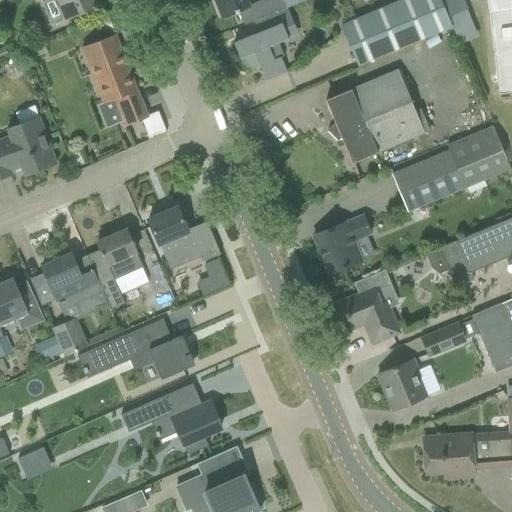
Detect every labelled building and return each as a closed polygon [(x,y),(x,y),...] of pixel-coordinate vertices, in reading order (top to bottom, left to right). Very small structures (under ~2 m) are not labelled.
[(40,0),(52,25),(65,20),(65,21),(102,4),(100,0),(40,0)] [(215,0),(223,17),(238,11),(244,25),(277,11),(287,7),(284,0),(264,0),(249,7),(245,0),(215,0)] [(341,26),(357,65),(451,26),(440,0),(401,0),(402,1),(360,18),(341,26)] [(463,0),(440,0),(448,18),(467,10),(468,9),(463,0)] [(511,0),(486,0),(489,21),(511,16),(511,0)] [(259,33),(233,43),(240,59),(242,63),(246,67),(250,69),(255,69),(259,67),(266,82),(287,73),(281,57),(284,56),(279,43),(288,39),(299,35),(294,24),(284,28),(278,13),(255,22),(259,33)] [(511,16),(489,21),(498,93),(511,91),(511,16)] [(112,100),(123,129),(147,120),(140,102),(142,102),(115,35),(82,48),(104,103),(112,100)] [(37,44),(23,49),(27,60),(41,54),(37,44)] [(398,70),(282,119),(308,181),(424,133),(398,70)] [(0,140),(0,179),(12,175),(11,171),(21,167),(25,176),(57,164),(39,117),(38,117),(34,106),(15,113),(19,125),(7,129),(10,136),(0,140)] [(393,174),(408,211),(511,168),(494,125),(448,145),(450,150),(393,174)] [(159,244),(170,269),(201,256),(203,262),(220,254),(206,222),(187,231),(177,207),(148,220),(159,245),(159,244)] [(313,235),(329,274),(348,267),(361,261),(353,241),(372,234),(364,216),(346,223),(345,222),(332,228),(313,235)] [(450,269),(457,287),(472,281),(468,273),(511,255),(511,217),(441,247),(441,248),(427,255),(432,267),(439,273),(450,269)] [(103,289),(112,309),(125,303),(120,292),(145,281),(140,269),(142,268),(136,253),(126,230),(112,236),(111,233),(97,239),(98,242),(97,242),(100,249),(87,255),(103,289)] [(71,254),(41,267),(50,285),(51,289),(52,289),(67,323),(108,304),(87,255),(74,261),(71,254)] [(217,259),(203,265),(208,277),(214,291),(228,285),(217,259)] [(364,324),(372,344),(399,333),(389,309),(400,304),(385,270),(355,283),(359,294),(341,302),(352,329),(364,324)] [(162,273),(162,272),(161,271),(154,275),(157,282),(165,279),(162,273)] [(12,279),(0,284),(0,326),(38,310),(26,282),(16,287),(12,279)] [(472,316),(496,372),(511,365),(511,298),(490,308),(472,316)] [(53,330),(65,356),(88,346),(76,319),(53,330)] [(162,319),(99,346),(100,347),(101,349),(109,368),(129,359),(134,370),(153,362),(154,361),(162,378),(193,364),(185,346),(181,337),(172,341),(172,340),(162,319)] [(421,339),(428,356),(465,341),(458,324),(421,339)] [(0,357),(13,352),(12,351),(5,335),(2,337),(0,337),(0,357)] [(377,374),(392,411),(426,397),(414,370),(416,369),(412,360),(377,374)] [(192,383),(120,414),(128,432),(151,422),(170,414),(178,432),(188,455),(208,446),(204,436),(221,429),(209,401),(201,404),(192,383)] [(511,467),(511,474),(511,387),(507,388),(508,398),(507,398),(509,432),(437,437),(438,443),(423,444),(425,474),(456,471),(457,477),(474,476),(473,470),(511,467)] [(0,458),(9,454),(2,439),(0,439),(0,458)] [(24,471),(48,460),(43,447),(18,458),(24,471)] [(219,466),(174,486),(186,511),(190,509),(206,502),(210,511),(255,511),(260,510),(260,508),(263,507),(252,483),(249,484),(244,474),(226,482),(219,466)] [(142,491),(122,500),(127,511),(133,511),(148,506),(142,491)]
